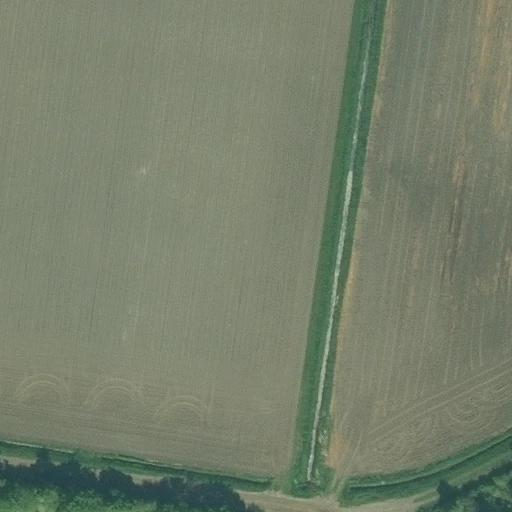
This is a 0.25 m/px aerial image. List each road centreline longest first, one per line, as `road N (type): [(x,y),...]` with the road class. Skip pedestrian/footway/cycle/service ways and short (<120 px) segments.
road 1 (track): [(309,511),(0,465)]
road 2 (track): [(511,458),(424,502),(355,511)]
